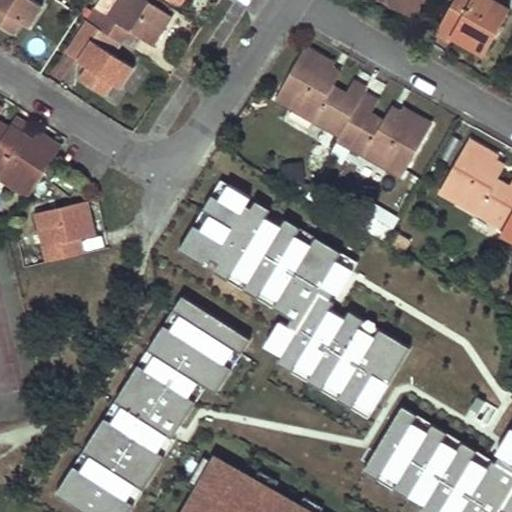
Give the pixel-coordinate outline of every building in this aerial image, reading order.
[(0,0),(0,26),(13,35),(22,22),(29,27),(43,6),(33,0),(0,0)] [(95,8),(87,21),(100,30),(113,38),(115,40),(123,27),(129,32),(153,47),(172,17),(145,0),(117,0),(107,16),(95,8)] [(380,0),(411,17),(420,0),(380,0)] [(489,47),(510,11),(489,0),(455,0),(436,33),(449,41),(457,28),(489,47)] [(93,41),(100,30),(87,21),(66,54),(87,67),(79,80),(105,97),(113,84),(121,89),(135,67),(105,49),(93,41)] [(121,44),(129,32),(123,27),(115,40),(121,44)] [(113,38),(100,30),(93,41),(105,49),(113,38)] [(334,65),(306,48),(277,99),(341,136),(357,108),(359,103),(345,95),(333,88),(324,83),(332,69),(334,65)] [(333,88),(340,74),(332,69),(324,83),(333,88)] [(365,94),(367,90),(353,81),(345,95),(359,103),(365,94)] [(371,116),(379,102),(365,94),(359,103),(357,108),(371,116)] [(402,177),(432,126),(403,109),(400,114),(392,128),(383,123),(371,116),(357,108),(341,136),(338,140),(402,177)] [(392,128),(400,114),(391,109),(383,123),(392,128)] [(29,126),(16,117),(11,126),(24,134),(29,126)] [(4,121),(0,127),(0,141),(11,126),(4,121)] [(24,134),(11,126),(0,141),(0,178),(29,197),(54,160),(62,147),(47,137),(41,145),(34,141),(24,134)] [(39,133),(34,141),(41,145),(47,137),(39,133)] [(499,157),(470,140),(440,192),(505,228),(511,215),(511,189),(509,188),(497,181),(488,176),(496,162),(499,157)] [(505,167),(496,162),(488,176),(497,181),(505,167)] [(301,165),(283,166),(284,184),(302,183),(301,165)] [(51,193),(72,199),(77,182),(56,176),(51,193)] [(359,257),(223,176),(180,243),(283,306),(265,338),(265,347),(369,414),(409,343),(335,300),(359,257)] [(96,236),(88,201),(35,214),(47,263),(78,256),(74,241),(82,239),(96,236)] [(364,230),(383,243),(398,219),(379,207),(364,230)] [(511,239),(511,215),(505,228),(502,233),(511,239)] [(403,253),(411,241),(399,234),(392,245),(403,253)] [(84,254),(82,239),(74,241),(78,256),(84,254)] [(182,297),(58,496),(84,511),(129,511),(205,386),(215,394),(250,336),(182,297)] [(399,394),(355,466),(430,511),(511,511),(511,424),(495,453),(399,394)] [(313,511),(215,456),(183,511),(313,511)]
